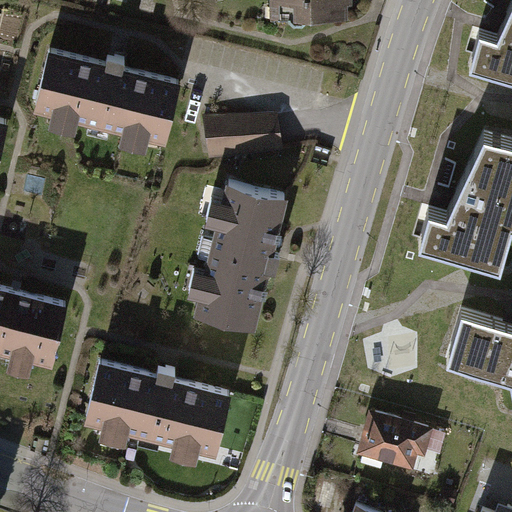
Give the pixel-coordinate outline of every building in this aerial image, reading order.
[(270,0),(271,17),(349,17),(349,2),(353,3),(353,0),(270,0)] [(511,2),(497,36),(480,30),(470,64),(511,77),(511,2)] [(106,58),(48,44),(32,106),(50,110),(47,121),(74,128),(77,117),(121,128),(119,139),(146,145),(148,135),(165,139),(180,77),(123,63),(124,57),(107,52),(106,58)] [(278,108),(203,115),(207,156),(282,148),(278,108)] [(0,157),(10,117),(0,114),(0,157)] [(511,135),(485,129),(448,210),(429,206),(420,240),(501,263),(511,228),(511,135)] [(289,191),(227,176),(222,194),(212,191),(206,219),(216,221),(205,264),(194,261),(187,290),(198,292),(194,309),(256,324),(270,267),(277,268),(281,251),(274,249),(289,191)] [(68,299),(0,282),(0,347),(10,350),(7,363),(30,369),(33,356),(53,361),(68,299)] [(511,325),(461,310),(447,361),(510,382),(511,393),(511,325)] [(157,370),(99,355),(84,418),(102,422),(100,432),(127,439),(130,429),(174,439),(171,450),(199,457),(201,446),(217,450),(232,388),(175,374),(177,368),(159,364),(157,370)] [(434,425),(370,406),(357,450),(414,467),(419,452),(426,454),(434,425)] [(459,489),(444,485),(439,500),(454,505),(459,489)] [(396,511),(355,496),(349,511),(396,511)] [(495,509),(482,504),(479,511),(511,511),(511,508),(498,503),(495,509)]
